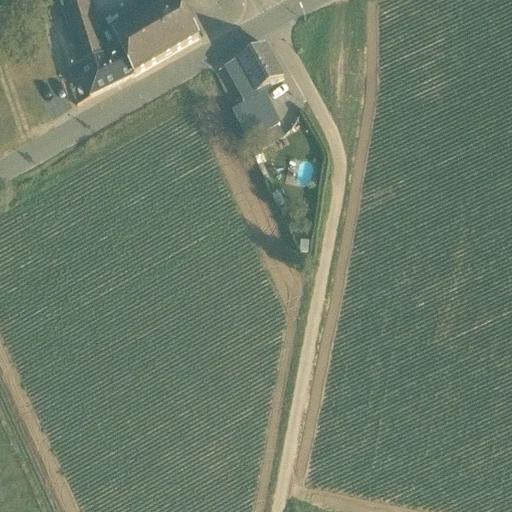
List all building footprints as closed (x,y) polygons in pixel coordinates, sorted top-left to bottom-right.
[(59,0),(68,25),(81,68),(105,59),(106,58),(103,47),(97,28),(88,0),(59,0)] [(115,42),(122,54),(134,78),(199,40),(178,0),(175,0),(150,15),(113,37),(115,42)] [(105,23),(113,37),(150,15),(142,1),(105,23)] [(113,37),(105,23),(97,28),(103,47),(115,42),(113,37)] [(69,73),(81,68),(68,25),(54,30),(66,74),(69,73)] [(115,42),(103,47),(106,58),(105,59),(106,61),(122,54),(115,42)] [(238,62),(257,96),(261,93),(283,81),(264,48),(238,62)] [(91,99),(134,78),(122,54),(106,61),(105,59),(81,68),(85,81),(91,99)] [(257,96),(238,62),(225,69),(245,105),(254,100),(255,101),(263,97),(261,93),(257,96)] [(81,68),(69,73),(72,86),(85,81),(81,68)] [(232,112),(248,145),(279,127),(263,97),(255,101),(254,100),(245,105),(232,112)]
